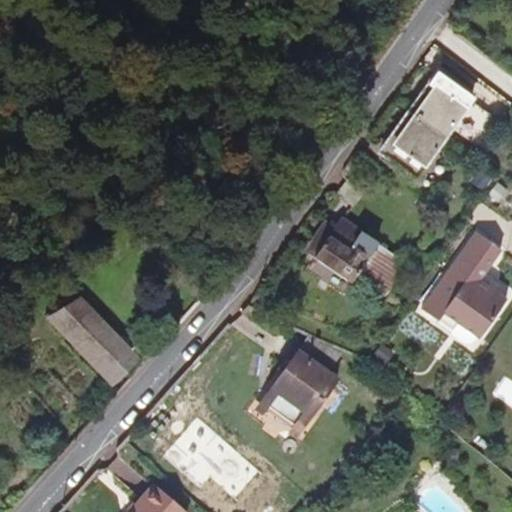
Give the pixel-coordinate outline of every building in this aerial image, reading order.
[(415,117),(445,139),(452,129),(471,101),(474,98),(444,76),(415,117)] [(498,121),(471,101),(452,129),(478,147),(498,121)] [(445,139),(415,117),(386,156),(417,178),(445,139)] [(483,191),(492,177),(480,169),(470,182),(483,191)] [(507,191),(497,183),(488,195),(498,202),(507,191)] [(432,221),(437,213),(422,201),(415,208),(432,221)] [(402,261),(340,219),(334,227),(326,222),(318,233),(321,235),(309,253),(314,258),(352,284),(353,282),(377,298),(402,261)] [(501,250),(476,232),(421,310),(438,323),(437,324),(465,344),(471,343),(476,337),(479,339),(506,300),(499,295),(491,289),(494,284),(483,276),(501,250)] [(502,290),(494,284),(491,289),(499,295),(502,290)] [(108,361),(44,307),(11,326),(83,388),(108,361)] [(346,349),(310,333),(271,388),(272,389),(262,403),(300,430),(310,416),(311,417),(337,380),(329,373),(346,349)] [(382,345),(374,354),(384,362),(391,352),(382,345)] [(454,463),(459,459),(460,453),(456,448),(449,447),(445,451),(444,458),(447,462),(454,463)] [(129,511),(185,511),(154,484),(129,511)]
